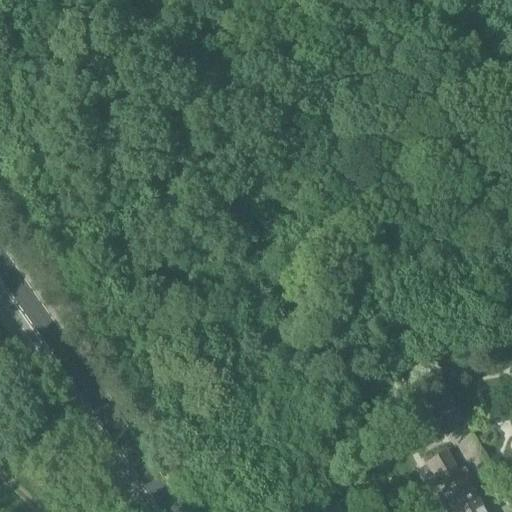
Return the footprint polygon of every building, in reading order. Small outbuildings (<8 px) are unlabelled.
[(437,27),(483,0),(430,0),(424,4),(437,27)] [(245,124),(310,86),(296,63),(232,101),(245,124)] [(146,191),(101,127),(72,147),(117,211),(146,191)] [(246,127),(238,135),(244,140),(251,133),(246,127)] [(387,385),(452,346),(438,323),(373,362),(387,385)] [(450,397),(444,385),(421,399),(429,411),(445,438),(467,426),(450,397)] [(446,452),(425,464),(452,511),(483,511),(465,479),(469,477),(464,468),(457,472),(446,452)]
